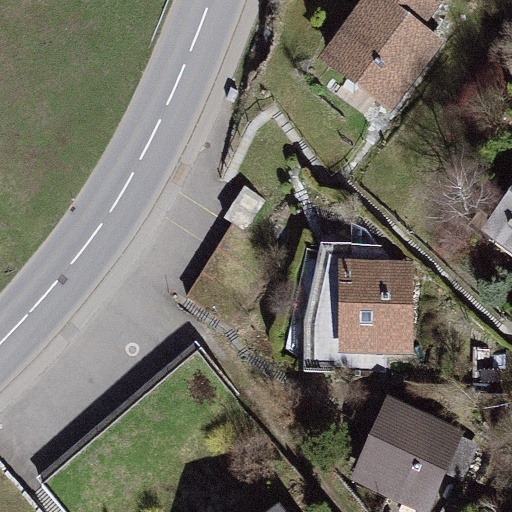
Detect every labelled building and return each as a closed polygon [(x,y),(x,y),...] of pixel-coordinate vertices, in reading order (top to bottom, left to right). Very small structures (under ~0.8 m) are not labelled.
[(439,13),(419,0),(378,0),(328,71),(392,117),(440,50),(422,37),(439,13)] [(511,201),(479,248),(511,271),(511,201)] [(352,252),(324,252),(308,326),(308,371),(387,371),(386,346),(402,346),(401,274),(376,274),(376,263),(366,264),(352,252)] [(189,367),(34,488),(53,511),(100,511),(226,414),(189,367)] [(391,407),(348,486),(394,511),(439,511),(473,452),(391,407)]
